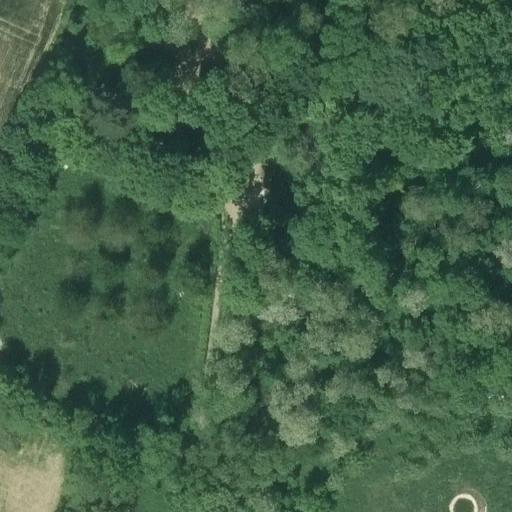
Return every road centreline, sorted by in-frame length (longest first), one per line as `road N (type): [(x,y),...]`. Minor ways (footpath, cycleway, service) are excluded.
road 1 (track): [(202,511),(216,313),(231,221),(255,154),(291,118),(511,20)]
road 2 (track): [(161,0),(116,33),(88,79),(83,115),(99,136),(238,194)]
